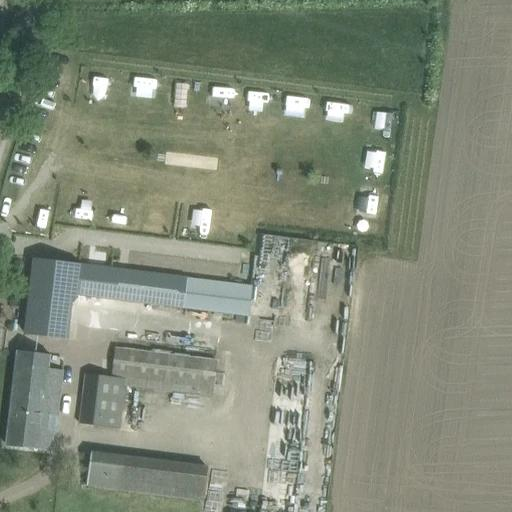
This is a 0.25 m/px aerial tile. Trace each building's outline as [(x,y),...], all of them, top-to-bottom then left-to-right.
[(67,339),(73,293),(248,315),(252,287),(80,266),(80,265),(34,259),(25,334),(67,339)] [(214,328),(214,318),(157,317),(156,326),(214,328)] [(115,428),(120,387),(209,398),(214,361),(115,348),(111,378),(84,374),(78,424),(115,428)] [(50,355),(37,354),(17,351),(6,445),(50,451),(52,433),(55,433),(57,413),(63,371),(48,369),(50,355)] [(93,487),(211,499),(214,471),(95,459),(93,487)]
